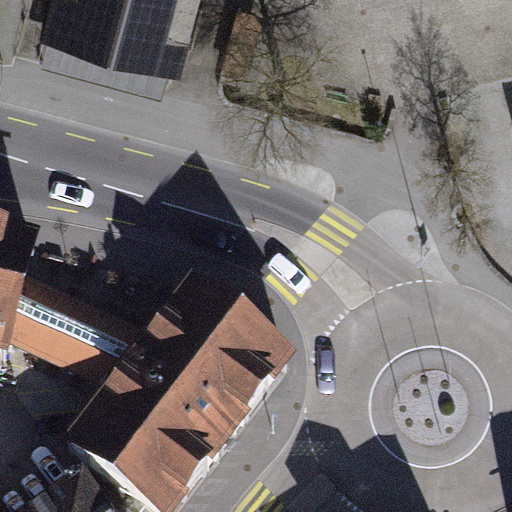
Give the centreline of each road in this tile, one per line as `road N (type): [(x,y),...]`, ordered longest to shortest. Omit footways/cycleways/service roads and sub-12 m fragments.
road 1 (secondary): [(382,319),(314,252),(0,153)]
road 2 (primary): [(352,471),(405,505),(436,508),(467,502),(511,468)]
road 3 (primary): [(382,319),(355,341),(337,371),(330,406),(335,440),(352,471)]
road 4 (primary): [(511,346),(494,327),(439,306),(382,319)]
